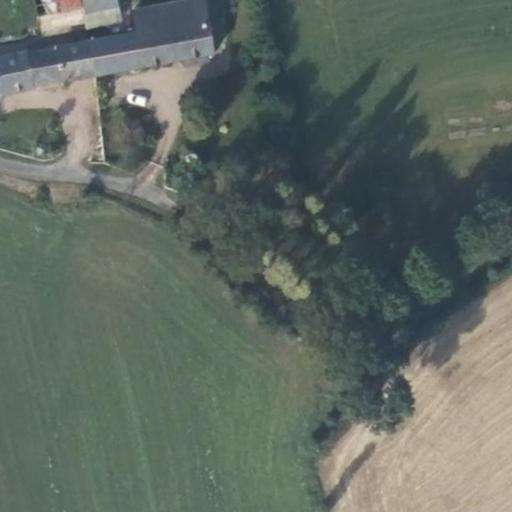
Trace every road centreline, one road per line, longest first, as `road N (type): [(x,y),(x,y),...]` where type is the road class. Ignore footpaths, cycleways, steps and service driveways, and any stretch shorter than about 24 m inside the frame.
road 1 (track): [(511,251),(361,324),(313,316),(148,187)]
road 2 (unclassified): [(0,164),(148,187)]
